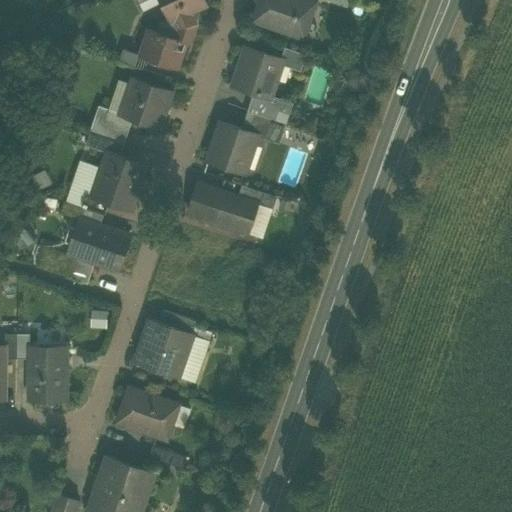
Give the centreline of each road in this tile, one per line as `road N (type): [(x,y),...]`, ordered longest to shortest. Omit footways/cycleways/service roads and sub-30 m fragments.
road 1 (secondary): [(260,511),(449,0)]
road 2 (residential): [(237,0),(90,425),(0,423)]
